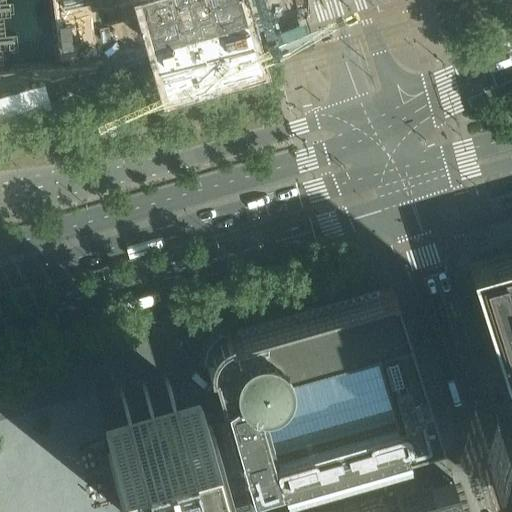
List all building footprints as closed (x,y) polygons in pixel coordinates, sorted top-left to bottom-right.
[(139,0),(154,50),(251,22),(244,0),(139,0)] [(511,258),(471,270),(505,376),(511,373),(511,258)] [(423,383),(413,352),(395,296),(392,286),(230,333),(229,329),(224,330),(226,336),(223,337),(220,340),(217,342),(215,345),(213,348),(212,351),(211,355),(211,358),(211,362),(206,364),(207,368),(210,367),(223,412),(246,488),(439,433),(433,416),(423,383)] [(246,488),(223,412),(205,417),(192,374),(97,401),(109,444),(106,445),(115,478),(119,477),(128,511),(174,511),(204,504),(202,500),(226,493),(246,488)] [(463,511),(453,480),(395,496),(377,501),(377,502),(379,501),(382,511),(463,511)] [(382,511),(379,501),(377,502),(377,501),(338,511),(382,511)]
